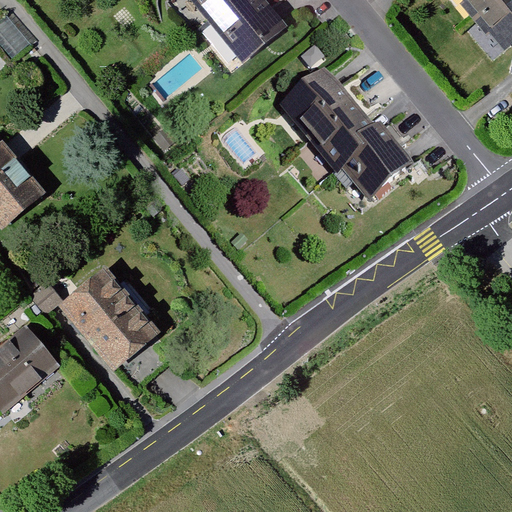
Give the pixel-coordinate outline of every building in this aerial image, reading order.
[(187,0),(205,22),(233,0),(187,0)] [(256,0),(233,0),(205,22),(238,64),(281,30),(256,0)] [(450,0),(474,27),(504,0),(450,0)] [(511,0),(504,0),(474,27),(501,58),(511,48),(511,0)] [(303,148),(347,110),(321,79),(276,117),(303,148)] [(347,110),(303,148),(331,181),(337,176),(376,144),(347,110)] [(376,144),(337,176),(365,208),(407,173),(379,141),(376,144)] [(0,150),(0,238),(42,202),(0,150)] [(103,278),(56,316),(111,380),(158,344),(103,278)] [(0,418),(55,376),(23,336),(0,353),(0,418)]
